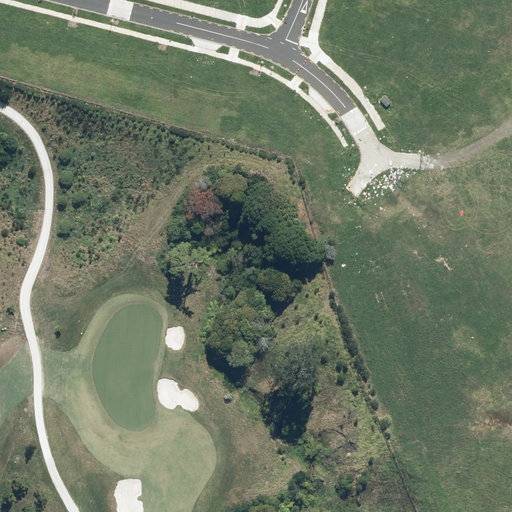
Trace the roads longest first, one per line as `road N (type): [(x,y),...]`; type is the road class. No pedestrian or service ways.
road 1 (residential): [(106,0),(279,51)]
road 2 (residential): [(279,51),(341,101),(377,155)]
